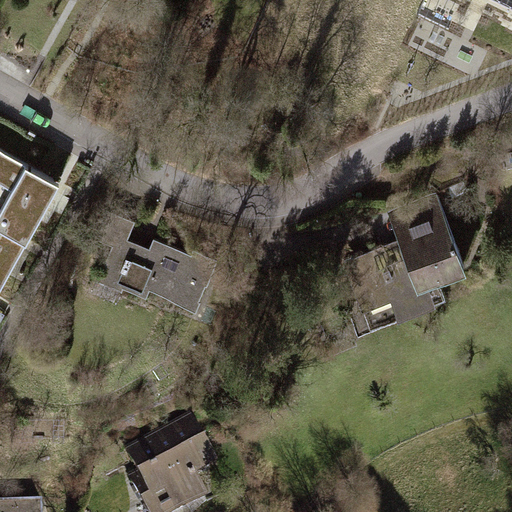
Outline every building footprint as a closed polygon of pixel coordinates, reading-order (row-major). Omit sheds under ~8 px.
[(0,208),(0,217),(30,234),(62,176),(0,141),(0,174),(14,182),(0,208)] [(438,191),(388,212),(399,239),(420,287),(440,278),(469,266),(438,191)] [(152,292),(197,313),(221,259),(197,248),(193,258),(154,240),(150,250),(128,240),(136,222),(117,213),(104,242),(114,247),(98,282),(122,293),(125,288),(148,299),(152,292)] [(0,289),(30,234),(0,217),(0,289)] [(420,287),(399,239),(299,282),(325,343),(354,330),(357,337),(449,298),(440,278),(420,287)] [(220,470),(191,416),(133,448),(135,452),(128,456),(138,474),(132,477),(151,511),(181,511),(209,497),(200,480),(220,470)]
